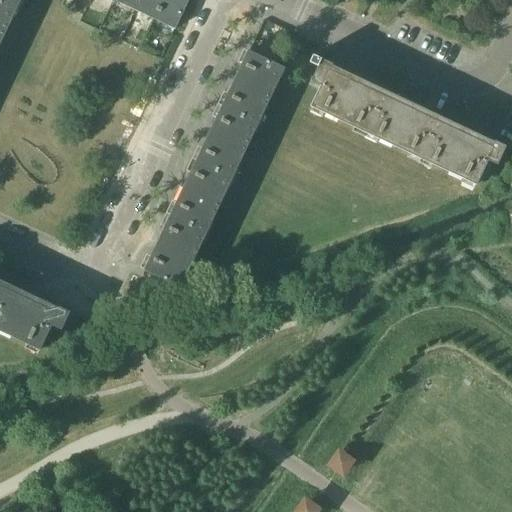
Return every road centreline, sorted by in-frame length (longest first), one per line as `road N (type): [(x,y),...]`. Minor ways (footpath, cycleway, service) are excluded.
road 1 (residential): [(0,236),(70,269),(93,264),(225,0)]
road 2 (residential): [(275,0),(471,89),(489,84),(511,44)]
